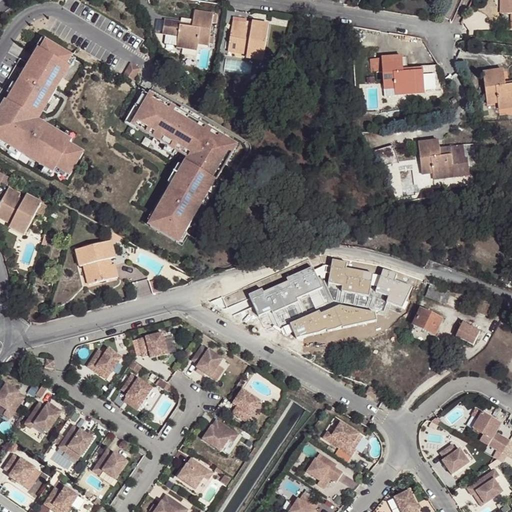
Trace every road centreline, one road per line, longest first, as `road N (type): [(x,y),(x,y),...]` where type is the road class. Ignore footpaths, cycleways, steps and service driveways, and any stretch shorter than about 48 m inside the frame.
road 1 (residential): [(178,297),(327,250),(511,296)]
road 2 (residential): [(178,297),(375,414),(404,440)]
road 3 (residential): [(467,0),(443,33),(265,0)]
road 4 (residential): [(7,332),(68,327),(178,297)]
